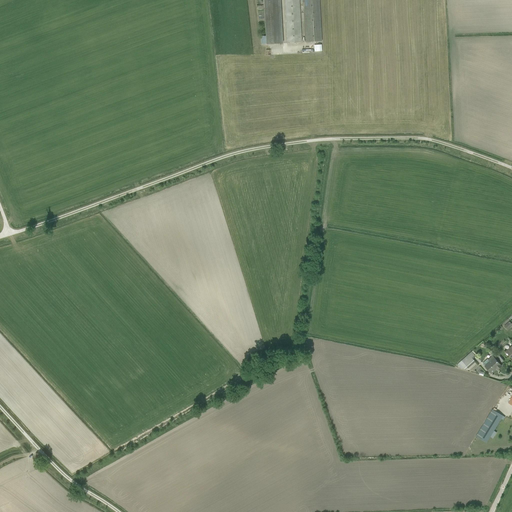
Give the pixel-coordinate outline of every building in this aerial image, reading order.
[(263,0),(266,44),(282,43),(280,0),(263,0)] [(284,0),(287,43),(301,42),(298,0),(284,0)] [(300,0),(300,3),(303,2),(306,42),(321,41),(319,0),(300,0)] [(482,363),(491,373),(497,368),(498,370),(501,366),(495,359),(497,357),(490,350),(489,350),(490,351),(489,352),(491,353),(490,354),(492,355),(491,356),(488,359),(482,363)] [(468,368),(471,372),(478,365),(473,359),(476,357),(475,356),(476,355),(473,351),(457,365),(462,369),(463,368),(463,369),(466,370),(468,368)] [(492,409),(476,437),(486,443),(490,437),(493,438),(496,432),(494,431),(501,419),(503,420),(505,417),(492,409)]
